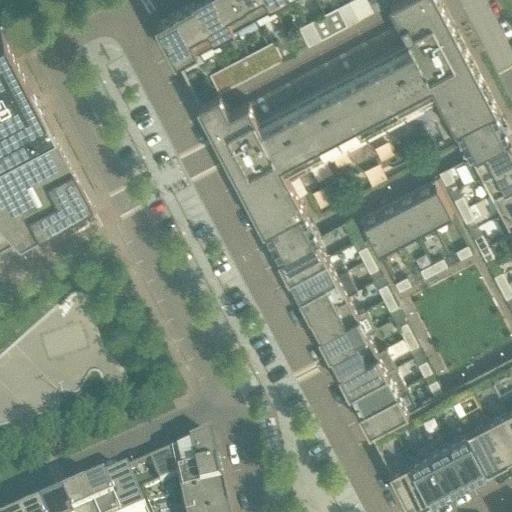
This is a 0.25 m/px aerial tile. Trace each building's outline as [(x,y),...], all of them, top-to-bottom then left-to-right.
[(198,48),(216,39),(196,0),(195,0),(196,2),(178,11),(198,50),(199,49),(198,48)] [(217,37),(235,27),(220,0),(196,0),(216,39),(217,38),(217,37)] [(231,110),(210,121),(220,141),(225,151),(233,166),(266,229),(306,208),(300,196),(290,176),(287,171),(288,170),(437,92),(438,91),(441,97),(449,113),(457,128),(497,107),(441,0),(394,0),(392,1),(391,2),(392,4),(401,21),(411,40),(394,49),(305,96),(267,116),(260,120),(250,100),(231,110)] [(235,26),(253,16),(244,0),(220,0),(235,27),(236,27),(235,26)] [(254,15),(272,5),(269,0),(244,0),(253,16),(254,16),(254,15)] [(354,22),(360,18),(351,0),(344,4),(354,22)] [(371,0),(376,9),(386,5),(391,2),(392,1),(391,0),(371,0)] [(347,25),(354,22),(344,4),(338,7),(347,25)] [(178,60),(198,50),(178,11),(177,12),(177,13),(158,23),(178,60)] [(316,42),(322,39),(313,20),(306,24),(316,42)] [(309,45),(316,42),(306,24),(300,27),(309,45)] [(0,227),(18,245),(91,204),(10,50),(0,31),(0,227)] [(277,62),(284,59),(274,41),(268,44),(277,62)] [(271,65),(277,62),(268,44),(262,47),(271,65)] [(239,82),(246,79),(236,61),(230,64),(239,82)] [(233,85),(239,82),(230,64),(223,67),(233,85)] [(202,101),(200,102),(206,114),(210,121),(231,110),(227,103),(222,94),(221,91),(218,93),(202,101)] [(497,107),(457,128),(464,141),(471,154),(509,134),(510,134),(511,133),(510,131),(504,120),(497,107)] [(471,155),(464,159),(475,179),(484,174),(511,158),(511,134),(511,133),(510,134),(509,134),(471,154),(471,155)] [(511,158),(484,174),(494,193),(511,183),(511,158)] [(440,172),(446,184),(454,179),(448,168),(440,172)] [(435,179),(416,189),(434,223),(453,214),(435,179)] [(511,183),(494,193),(504,212),(511,207),(511,183)] [(434,223),(416,189),(398,198),(416,233),(434,223)] [(455,199),(461,211),(468,206),(463,195),(455,199)] [(416,233),(398,198),(380,208),(398,242),(416,233)] [(474,218),(468,206),(461,211),(467,222),(474,218)] [(511,207),(504,212),(496,216),(506,235),(511,232),(511,207)] [(306,208),(266,229),(273,242),(279,252),(280,252),(282,254),(320,234),(313,221),(306,208)] [(398,242),(380,208),(361,218),(379,252),(398,242)] [(352,218),(344,223),(350,234),(358,230),(352,218)] [(475,238),(481,249),(489,245),(483,233),(475,238)] [(280,252),(279,252),(283,260),(286,266),(291,275),(329,255),(319,237),(321,236),(321,235),(320,234),(282,254),(280,252)] [(461,258),(472,252),(468,245),(457,250),(461,258)] [(494,256),(489,245),(481,249),(487,260),(494,256)] [(359,250),(364,261),(372,257),(366,246),(359,250)] [(329,255),(291,275),(291,276),(293,275),(297,283),(302,293),(301,293),(302,294),(339,274),(329,255)] [(378,268),(372,257),(364,261),(370,272),(378,268)] [(443,257),(432,263),(436,271),(447,265),(443,257)] [(436,271),(432,263),(421,269),(425,277),(436,271)] [(339,274),(302,294),(307,304),(311,312),(312,313),(349,294),(349,293),(358,288),(348,269),(339,274)] [(495,276),(501,287),(509,283),(503,272),(495,276)] [(400,290),(411,284),(407,276),(396,282),(400,290)] [(511,295),(511,289),(509,283),(501,287),(507,298),(511,295)] [(379,288),(384,299),(392,295),(386,284),(379,288)] [(349,294),(312,313),(312,314),(313,314),(315,317),(317,322),(322,331),(321,332),(321,333),(367,309),(366,308),(359,312),(349,294)] [(398,306),(392,295),(384,299),(390,310),(398,306)] [(367,309),(321,333),(323,336),(326,342),(331,352),(377,328),(367,309)] [(399,326),(405,337),(412,333),(406,322),(399,326)] [(341,371),(387,347),(386,346),(379,350),(370,333),(377,329),(377,328),(331,352),(331,353),(333,352),(342,369),(341,370),(341,371)] [(418,345),(412,333),(405,337),(410,349),(418,345)] [(387,347),(341,371),(343,374),(346,380),(351,390),(397,366),(387,347)] [(410,409),(372,429),(392,467),(412,457),(431,447),(433,446),(450,437),(469,427),(488,417),(506,407),(507,407),(511,404),(511,354),(444,391),(443,391),(435,395),(410,409)] [(419,364),(424,376),(432,371),(426,360),(419,364)] [(397,366),(351,390),(351,391),(352,391),(353,390),(357,397),(362,408),(361,408),(361,409),(407,385),(397,366)] [(437,379),(429,383),(435,395),(443,391),(437,379)] [(407,385),(361,409),(363,413),(366,419),(372,429),(410,409),(417,405),(407,386),(407,385)] [(506,407),(488,417),(508,455),(509,455),(509,454),(511,452),(511,415),(507,407),(506,407)] [(488,417),(469,427),(489,465),(493,463),(498,460),(508,455),(488,417)] [(469,427),(450,437),(470,475),(478,470),(488,465),(489,465),(469,427)] [(177,478),(220,469),(213,437),(150,464),(160,487),(178,480),(178,479),(177,479),(177,478)] [(433,446),(431,447),(451,485),(455,482),(460,480),(470,475),(450,437),(433,446)] [(431,447),(412,457),(432,495),(442,490),(447,487),(451,485),(431,447)] [(412,457),(392,467),(412,506),(423,500),(428,497),(432,495),(412,457)] [(184,511),(182,499),(178,480),(160,487),(150,464),(129,474),(145,511),(184,511)] [(182,499),(225,490),(220,469),(177,478),(177,479),(178,479),(178,480),(182,499)] [(118,511),(145,511),(129,474),(106,484),(118,511)] [(118,511),(106,484),(86,492),(94,511),(118,511)] [(184,511),(229,511),(225,490),(182,499),(184,511)] [(94,511),(86,492),(64,502),(68,511),(94,511)] [(68,511),(64,502),(42,511),(68,511)]
